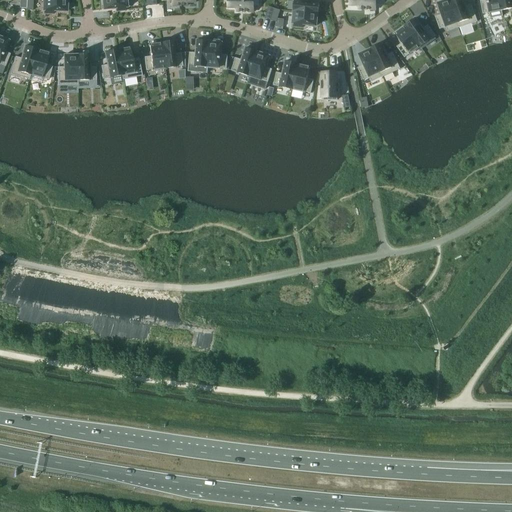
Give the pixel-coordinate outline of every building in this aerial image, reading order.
[(67,0),(42,0),(42,11),(44,11),(44,14),(53,14),(53,12),(53,11),(58,11),(66,12),(67,0)] [(129,7),(128,0),(101,0),(103,10),(111,9),(115,9),(116,10),(116,12),(125,11),(125,8),(129,7)] [(253,0),(228,0),(228,8),(237,8),(236,12),(239,12),(240,12),(242,12),(245,12),(247,12),(248,12),(253,12),(253,0)] [(318,13),(319,9),(319,3),(306,1),(305,0),(292,0),(292,1),(294,1),(293,12),(318,15),(318,13)] [(364,10),(367,10),(369,10),(370,10),(375,10),(375,0),(350,0),(350,6),(358,6),(358,9),(361,9),(361,10),(362,10),(362,9),(364,9),(364,10)] [(440,15),(435,17),(439,30),(446,27),(447,32),(458,28),(459,28),(449,0),(447,0),(437,4),(440,11),(441,15),(440,15)] [(449,0),(459,28),(477,22),(471,5),(465,7),(462,0),(449,0)] [(484,0),(480,1),(483,14),(489,13),(490,19),(502,16),(503,16),(502,11),(501,11),(499,0),(484,0)] [(511,0),(499,0),(501,11),(511,8),(511,0)] [(270,20),(274,9),(268,7),(264,19),(270,20)] [(276,22),(280,11),(274,9),(270,20),(276,22)] [(303,28),(303,25),(304,25),(308,26),(316,26),(317,15),(318,15),(293,12),(293,13),(292,24),(294,24),(293,27),(303,28)] [(406,25),(405,26),(420,47),(436,36),(428,25),(422,29),(415,18),(409,22),(406,25)] [(405,27),(395,34),(399,40),(402,43),(401,44),(396,47),(404,58),(419,47),(420,48),(420,47),(405,26),(404,26),(405,27)] [(0,64),(5,67),(10,54),(5,52),(4,52),(5,48),(8,41),(0,37),(0,64)] [(188,66),(188,72),(207,73),(209,41),(208,41),(204,41),(197,40),(196,53),(189,53),(188,66)] [(162,43),(161,43),(164,69),(183,67),(186,66),(186,53),(182,53),(175,54),(174,41),(167,42),(162,43)] [(209,41),(207,73),(208,68),(208,67),(226,69),(228,55),(222,55),(221,55),(221,50),(222,43),(210,42),(210,41),(209,41)] [(149,57),(144,57),(145,71),(164,68),(164,69),(161,43),(149,45),(150,52),(150,57),(149,57)] [(371,48),(370,49),(383,77),(400,69),(392,53),(386,55),(381,44),(375,46),(371,48)] [(28,80),(37,50),(35,49),(31,48),(25,46),(21,59),(15,57),(10,74),(28,80)] [(133,59),(132,59),(131,55),(129,48),(118,50),(117,50),(123,80),(142,76),(138,58),(133,59)] [(235,58),(231,71),(249,77),(258,52),(257,51),(253,50),(246,48),(242,60),(235,58)] [(362,66),(357,68),(363,80),(369,78),(371,82),(382,77),(383,77),(370,49),(369,49),(369,50),(358,55),(362,62),(363,65),(362,66)] [(37,50),(28,80),(29,80),(30,75),(48,80),(52,67),(46,65),(45,65),(47,61),(49,54),(37,50)] [(121,76),(122,80),(123,80),(117,50),(115,50),(111,51),(105,52),(107,65),(101,66),(103,79),(121,76)] [(249,77),(247,84),(265,89),(267,82),(268,82),(272,70),(272,69),(267,68),(266,68),(267,63),(269,56),(258,53),(258,52),(249,77)] [(77,54),(76,55),(77,85),(77,81),(96,80),(95,67),(89,67),(88,54),(82,54),(77,54)] [(58,86),(77,85),(76,55),(75,55),(63,56),(64,63),(64,67),(63,67),(57,67),(58,86)] [(276,73),(273,86),(292,90),(298,64),(296,64),(292,63),(285,61),(282,74),(276,73)] [(298,64),(292,90),(292,89),(311,93),(314,80),(308,79),(307,79),(308,75),(310,67),(298,65),(298,64)] [(339,84),(339,81),(336,81),(336,73),(324,73),(321,73),(321,98),(323,98),(323,100),(337,100),(337,98),(339,98),(339,92),(339,90),(339,89),(339,87),(339,86),(339,84)] [(350,107),(348,95),(342,96),(344,109),(350,107)]
